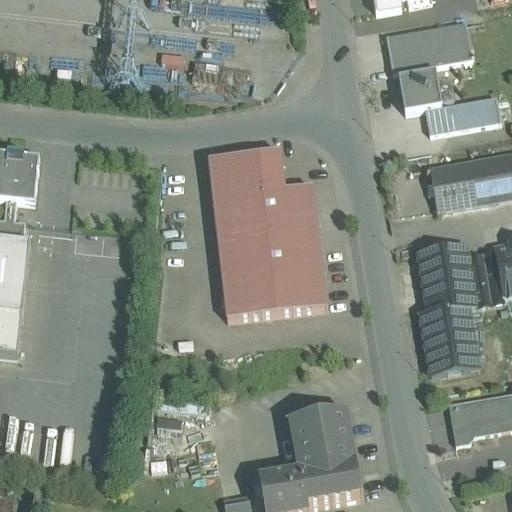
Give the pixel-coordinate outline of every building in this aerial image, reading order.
[(267,28),(269,14),(217,6),(215,19),(267,28)] [(473,64),(472,64),(466,31),(387,46),(393,82),(406,80),(407,84),(427,81),(427,76),(435,75),(473,68),(472,66),(474,66),(473,64)] [(407,84),(399,86),(405,122),(425,118),(442,115),(436,79),(427,81),(407,84)] [(442,115),(425,118),(430,143),(501,130),(497,105),(442,115)] [(25,155),(9,153),(8,161),(24,163),(25,155)] [(8,161),(0,160),(0,206),(7,208),(17,209),(35,211),(40,165),(24,163),(8,161)] [(314,195),(286,198),(281,160),(209,168),(227,328),(328,316),(314,195)] [(511,163),(432,178),(439,218),(511,204),(511,163)] [(17,209),(7,208),(4,228),(14,229),(17,209)] [(4,228),(0,227),(0,246),(23,249),(25,230),(14,229),(4,228)] [(0,246),(0,320),(22,323),(30,250),(23,249),(0,246)] [(511,250),(511,251),(511,254),(497,256),(502,287),(506,306),(508,306),(511,305),(511,250)] [(467,254),(419,262),(428,321),(421,322),(431,383),(479,375),(469,316),(477,314),(473,292),(469,267),(467,254)] [(498,261),(469,267),(473,292),(502,287),(498,261)] [(473,292),(477,314),(508,309),(508,306),(506,306),(502,287),(473,292)] [(511,401),(449,412),(456,453),(470,450),(475,443),(511,436),(511,401)] [(348,419),(289,429),(298,478),(259,485),(263,511),(331,511),(363,506),(348,419)]
